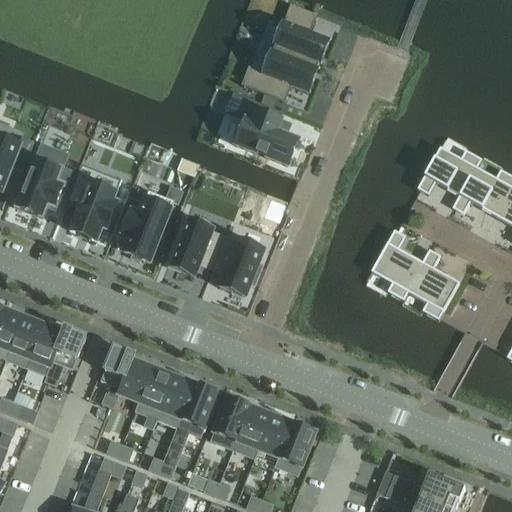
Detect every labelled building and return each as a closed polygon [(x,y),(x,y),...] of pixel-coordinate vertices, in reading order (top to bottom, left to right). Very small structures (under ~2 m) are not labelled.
[(283,31),(275,52),(319,69),(321,65),(329,43),(323,41),(323,40),(322,39),(322,40),(314,37),(314,36),(313,36),(313,37),(311,36),(318,18),(317,18),(314,16),(314,17),(313,17),(303,13),(293,9),(292,9),(291,10),(288,17),(286,25),(285,26),(283,31)] [(244,82),(242,88),(265,97),(276,102),(285,105),(292,89),(309,95),(319,69),(275,52),(265,75),(265,76),(250,71),(245,83),(244,82)] [(246,122),(236,148),(288,169),(299,143),(287,138),(292,127),(258,114),(254,125),(246,122)] [(0,195),(2,196),(12,170),(23,174),(35,145),(22,140),(20,147),(0,139),(0,195)] [(28,184),(18,210),(44,221),(48,209),(57,213),(73,174),(63,171),(67,161),(41,151),(34,168),(32,167),(26,183),(28,184)] [(425,180),(418,192),(419,193),(429,198),(436,186),(460,199),(461,200),(477,171),(478,171),(482,163),(466,154),(462,162),(441,151),(425,180)] [(460,199),(453,211),(464,218),(471,205),(496,219),(511,190),(511,189),(511,179),(501,173),(497,182),(478,171),(477,171),(461,200),(460,199)] [(77,180),(67,205),(80,210),(70,234),(98,245),(103,231),(107,233),(118,205),(114,204),(122,183),(95,172),(90,185),(77,180)] [(511,189),(511,190),(496,219),(511,227),(511,189)] [(129,201),(114,238),(129,243),(124,255),(151,265),(174,206),(178,207),(183,195),(171,191),(168,201),(149,195),(145,206),(129,201)] [(188,222),(169,271),(195,281),(197,275),(199,269),(211,274),(225,239),(213,235),(214,233),(188,222)] [(388,246),(372,275),(393,286),(388,295),(404,304),(409,295),(408,295),(424,266),(423,265),(399,252),(406,240),(396,234),(395,234),(388,246)] [(226,240),(212,274),(224,279),(222,285),(220,291),(246,301),(251,286),(255,288),(263,269),(259,268),(265,253),(239,242),(238,245),(226,240)] [(424,266),(408,295),(409,295),(427,306),(423,314),(439,323),(440,321),(444,315),(460,286),(434,272),(441,259),(430,253),(423,265),(424,266)] [(4,313),(0,322),(0,360),(7,363),(24,321),(4,313)] [(24,321),(7,363),(27,371),(44,329),(24,321)] [(44,329),(27,371),(47,379),(49,375),(51,370),(52,371),(54,366),(53,366),(64,337),(63,336),(44,329)] [(51,370),(49,375),(60,379),(63,370),(74,374),(87,341),(65,332),(63,336),(64,337),(53,366),(54,366),(52,371),(51,370)] [(114,352),(101,385),(112,389),(108,398),(107,398),(103,408),(114,412),(120,398),(135,360),(114,352)] [(135,360),(120,398),(139,405),(136,415),(153,372),(134,365),(136,360),(135,360)] [(153,372),(136,415),(158,423),(176,377),(162,371),(160,375),(153,372)] [(47,379),(45,385),(57,389),(61,379),(60,379),(49,375),(47,379)] [(176,377),(158,423),(178,432),(179,432),(196,389),(189,386),(190,382),(176,377)] [(165,466),(176,470),(189,436),(201,440),(219,394),(205,388),(204,392),(196,389),(179,432),(178,432),(165,466)] [(230,398),(212,445),(234,454),(251,411),(243,408),(244,404),(230,398)] [(3,402),(0,409),(0,413),(9,417),(14,406),(3,402)] [(14,406),(9,417),(19,421),(34,427),(38,415),(24,410),(14,406)] [(99,410),(96,417),(103,420),(105,413),(99,410)] [(251,411),(234,454),(256,462),(259,453),(273,415),(259,410),(258,414),(251,411)] [(273,415),(259,453),(279,461),(280,461),(293,428),(286,425),(288,421),(273,415)] [(8,424),(3,435),(14,439),(18,428),(8,424)] [(279,461),(275,470),(298,479),(317,433),(303,427),(301,431),(293,428),(280,461),(279,461)] [(113,445),(108,457),(118,461),(123,449),(113,445)] [(0,493),(4,487),(0,484),(0,473),(2,471),(9,453),(0,449),(0,493)] [(123,449),(118,461),(129,465),(133,454),(123,449)] [(74,511),(73,511),(98,511),(100,508),(112,478),(111,478),(116,466),(106,462),(101,473),(89,504),(86,511),(74,511)] [(155,462),(150,473),(161,477),(165,466),(155,462)] [(116,466),(111,478),(112,478),(122,482),(126,470),(116,466)] [(165,466),(161,477),(171,482),(176,470),(165,466)] [(137,475),(132,486),(143,490),(147,479),(137,475)] [(386,475),(382,486),(447,511),(457,511),(460,505),(465,492),(462,490),(463,487),(450,482),(449,485),(429,478),(420,500),(391,489),(395,479),(386,475)] [(210,484),(205,495),(216,499),(220,488),(210,484)] [(447,511),(382,486),(377,497),(387,501),(406,509),(404,511),(447,511)] [(169,487),(164,499),(174,503),(175,503),(179,491),(169,487)] [(220,488),(216,499),(226,503),(231,492),(220,488)] [(183,511),(190,496),(180,492),(179,491),(175,503),(174,503),(170,511),(183,511)] [(135,511),(139,502),(127,498),(121,511),(135,511)] [(252,500),(248,511),(259,511),(263,505),(252,500)]
